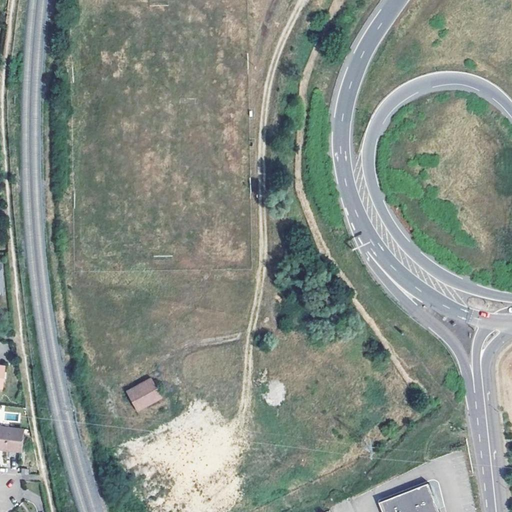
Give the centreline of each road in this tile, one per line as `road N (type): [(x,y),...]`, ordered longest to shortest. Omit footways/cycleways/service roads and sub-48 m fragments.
road 1 (track): [(108,401),(160,360),(245,332),(267,312),(262,103),(273,61),(305,0)]
road 2 (motorway): [(511,298),(448,278),(416,256),(380,206),(368,154),(385,108),(417,85),(475,82),(511,110)]
road 3 (motorway): [(397,0),(346,89),(339,149),(347,187)]
road 4 (tertiary): [(368,238),(373,264),(449,341),(482,391)]
road 5 (tertiary): [(368,238),(425,294),(491,322)]
road 6 (tertiary): [(496,511),(482,391)]
